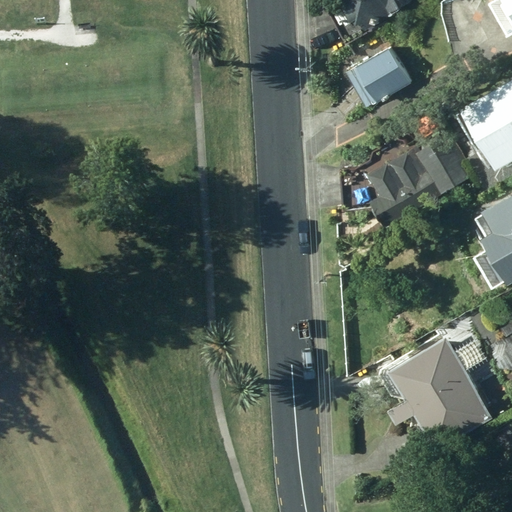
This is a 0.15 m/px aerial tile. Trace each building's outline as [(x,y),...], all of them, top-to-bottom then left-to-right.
[(328,0),(323,3),(343,42),(401,12),(394,0),(328,0)] [(511,0),(498,0),(511,25),(511,0)] [(406,84),(385,46),(348,67),(367,103),(406,84)] [(511,76),(458,106),(491,167),(511,155),(511,76)] [(464,159),(447,127),(409,146),(399,138),(392,137),(368,149),(366,158),(351,166),(336,168),(337,204),(364,203),(375,225),(378,225),(468,177),(460,162),(464,159)] [(500,284),(511,277),(511,194),(471,216),(480,233),(474,237),(500,284)] [(429,450),(489,417),(443,334),(381,369),(400,399),(382,409),(391,423),(410,413),(429,450)]
